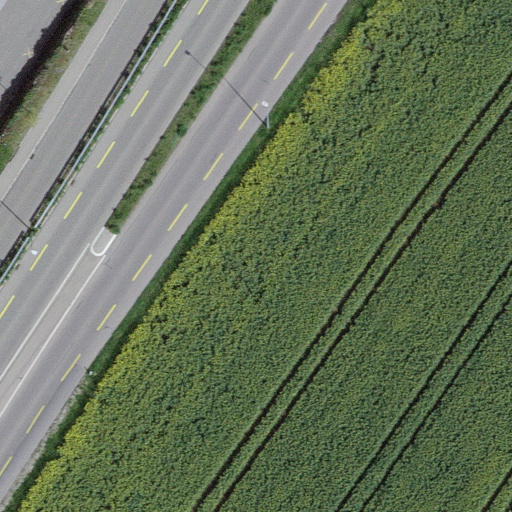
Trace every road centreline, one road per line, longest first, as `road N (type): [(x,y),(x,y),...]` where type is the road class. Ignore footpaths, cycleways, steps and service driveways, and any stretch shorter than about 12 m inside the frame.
road 1 (primary): [(67,270),(292,0)]
road 2 (primary): [(214,0),(67,270)]
